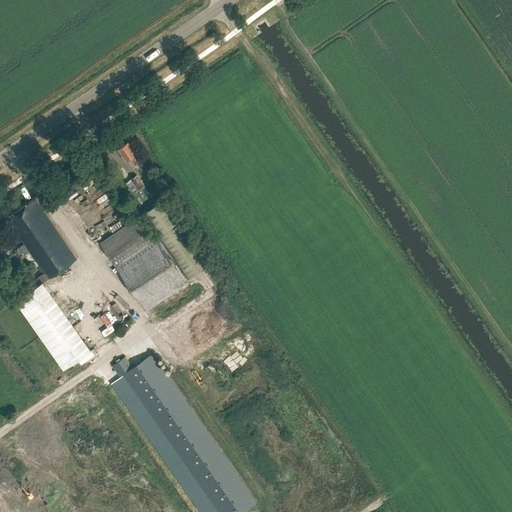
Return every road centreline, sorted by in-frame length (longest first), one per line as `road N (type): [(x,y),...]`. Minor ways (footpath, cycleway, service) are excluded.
road 1 (track): [(511,418),(235,31)]
road 2 (track): [(511,349),(290,30),(278,0)]
road 3 (tertiary): [(0,160),(230,0)]
